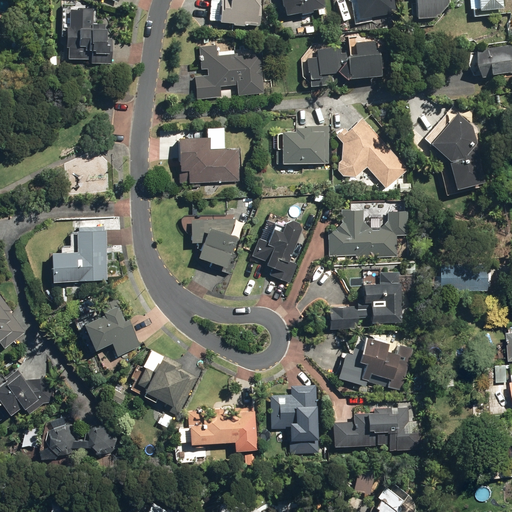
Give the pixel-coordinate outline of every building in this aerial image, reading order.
[(237,25),(248,26),(248,24),(261,25),(263,0),(212,0),(211,20),(224,21),(224,22),(237,23),(237,25)] [(288,7),(290,15),(304,12),(304,14),(316,12),(316,10),(327,7),(326,0),(285,0),(287,7),(288,7)] [(351,0),(355,3),(358,24),(374,22),(374,17),(399,13),(396,0),(351,0)] [(421,0),(422,18),(441,18),(441,15),(443,15),(452,5),(451,0),(421,0)] [(483,0),(484,10),(507,9),(506,0),(483,0)] [(92,63),(115,64),(115,38),(111,38),(111,29),(108,29),(108,24),(95,24),(96,6),(89,6),(89,9),(83,9),(83,10),(74,10),(74,27),(70,27),(70,47),(72,47),(72,59),(92,59),(92,63)] [(14,49),(18,51),(22,49),(24,46),(22,42),(19,40),(15,41),(13,45),(14,49)] [(312,62),(314,87),(342,84),(341,73),(345,73),(353,80),(355,79),(385,76),(384,68),(390,67),(388,51),(380,52),(378,41),(360,43),(361,51),(342,53),(342,48),(319,50),(320,57),(310,58),(310,62),(312,62)] [(197,76),(199,99),(223,96),(223,95),(240,93),(241,95),(266,93),(262,54),(239,56),(239,54),(218,56),(217,45),(201,47),(203,69),(210,68),(210,75),(197,76)] [(472,51),(476,78),(511,72),(511,51),(511,52),(511,45),(472,51)] [(439,162),(443,189),(475,184),(466,128),(451,113),(419,145),(437,163),(439,162)] [(370,165),(388,186),(410,167),(364,115),(350,128),(348,125),(339,133),(346,140),(345,157),(341,160),(341,169),(345,173),(358,174),(370,165)] [(279,146),(279,161),(287,162),(287,160),(330,159),(330,124),(300,124),(299,128),(287,128),(287,131),(280,131),(280,146),(279,146)] [(181,159),(181,181),(240,179),(239,147),(229,147),(229,146),(213,146),(212,134),(183,135),(183,159),(181,159)] [(358,253),(358,256),(400,253),(399,233),(413,232),(412,206),(392,207),(392,216),(385,224),(375,225),(368,218),(367,205),(345,206),(346,219),(340,226),(330,227),(332,254),(358,253)] [(192,239),(208,239),(203,252),(216,257),(212,265),(230,273),(239,253),(234,251),(242,232),(233,228),(238,216),(195,216),(188,216),(186,217),(184,218),(183,220),(183,222),(183,223),(185,227),(187,230),(189,233),(192,235),(192,239)] [(272,274),(292,281),(300,261),(293,258),(306,224),(304,218),(298,216),(292,219),(289,227),(280,224),(274,240),(263,236),(256,252),(272,259),(270,262),(276,264),(272,274)] [(57,249),(57,278),(110,277),(109,226),(82,226),(82,249),(57,249)] [(447,286),(493,287),(494,257),(447,257),(447,286)] [(408,262),(408,273),(418,272),(417,262),(408,262)] [(332,306),(332,327),(361,326),(360,315),(376,315),(376,318),(406,318),(406,278),(402,278),(402,269),(384,269),(384,279),(371,280),(371,298),(360,298),(360,305),(351,305),(351,304),(334,304),(334,306),(332,306)] [(0,338),(1,337),(7,345),(27,330),(11,308),(13,307),(0,289),(0,338)] [(116,339),(121,353),(142,344),(133,315),(130,317),(120,295),(104,302),(108,312),(89,320),(101,346),(116,339)] [(511,327),(502,328),(504,358),(511,357),(511,327)] [(370,379),(402,389),(415,346),(403,342),(401,350),(391,348),(393,338),(371,332),(367,347),(357,344),(355,351),(349,349),(348,353),(343,352),(337,374),(369,384),(370,379)] [(165,407),(179,415),(200,375),(183,366),(185,362),(167,353),(158,369),(149,365),(141,381),(149,386),(148,387),(152,389),(148,394),(158,399),(161,394),(170,399),(165,407)] [(0,381),(0,405),(7,416),(27,402),(29,405),(54,403),(52,376),(30,377),(24,370),(23,370),(21,367),(0,381)] [(291,435),(292,451),(319,450),(319,437),(321,437),(321,403),(316,403),(316,384),(292,384),(292,393),(274,393),(274,426),(295,426),(295,435),(291,435)] [(113,395),(123,401),(129,393),(119,386),(113,395)] [(195,425),(195,441),(242,438),(241,428),(257,427),(255,405),(190,409),(191,425),(195,425)] [(392,446),(423,447),(423,412),(408,412),(408,406),(376,406),(376,410),(374,410),(374,412),(357,412),(357,420),(338,420),(338,443),(380,443),(380,441),(392,441),(392,446)] [(160,421),(169,426),(174,416),(165,411),(160,421)] [(49,439),(63,456),(73,452),(78,447),(91,447),(100,456),(115,452),(118,435),(110,423),(95,425),(88,428),(88,431),(78,431),(78,429),(72,423),(68,422),(58,425),(50,430),(49,439)] [(22,424),(20,444),(37,446),(39,425),(22,424)] [(369,478),(357,475),(354,489),(366,492),(369,478)] [(416,511),(417,502),(410,493),(398,482),(393,488),(388,484),(379,495),(382,497),(372,509),(371,511),(416,511)] [(180,511),(156,499),(149,511),(180,511)]
